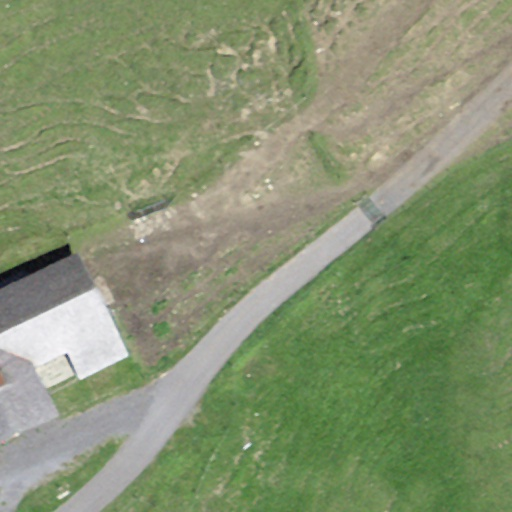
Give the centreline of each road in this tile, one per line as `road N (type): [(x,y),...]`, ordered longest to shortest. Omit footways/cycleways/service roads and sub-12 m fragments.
road 1 (track): [(511,87),(238,321),(117,472),(70,511)]
road 2 (track): [(175,405),(138,411),(0,468)]
